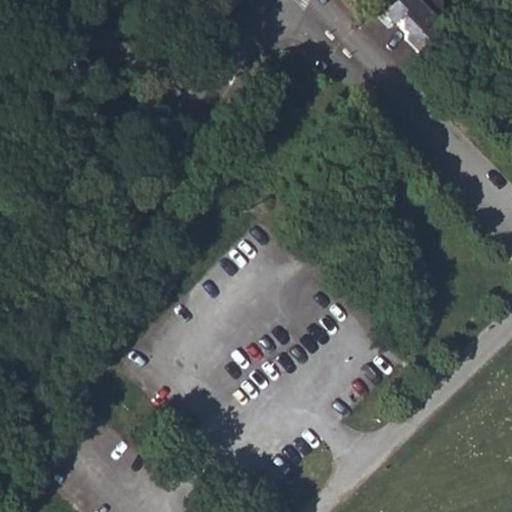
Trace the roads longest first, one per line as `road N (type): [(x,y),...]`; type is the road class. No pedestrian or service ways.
road 1 (tertiary): [(0,401),(223,67)]
road 2 (residential): [(9,0),(223,67)]
